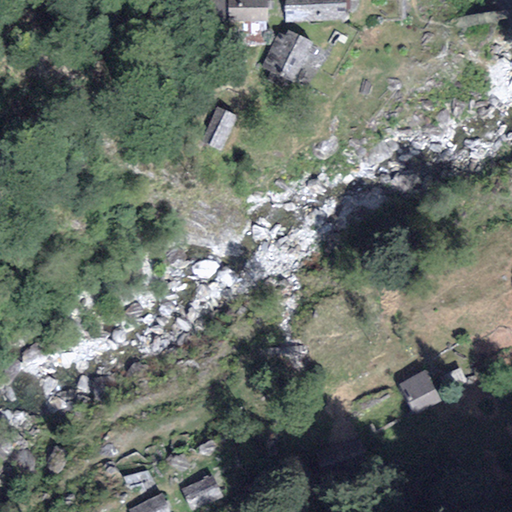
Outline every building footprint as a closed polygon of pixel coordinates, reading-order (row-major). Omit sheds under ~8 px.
[(228,0),(228,22),(268,23),(268,0),(228,0)] [(285,0),(285,23),(344,22),(343,0),(285,0)] [(279,33),(271,47),(302,62),(312,42),(288,30),(285,36),(279,33)] [(302,62),(271,47),(261,69),(292,83),(302,62)] [(222,152),(237,116),(216,107),(201,143),(222,152)] [(398,384),(416,414),(442,399),(424,369),(398,384)] [(368,466),(359,437),(314,451),(323,480),(368,466)] [(382,472),(359,478),(366,502),(389,495),(382,472)] [(212,474),(180,488),(189,511),(197,511),(223,501),(212,474)] [(126,511),(168,511),(161,495),(126,510),(126,511)]
